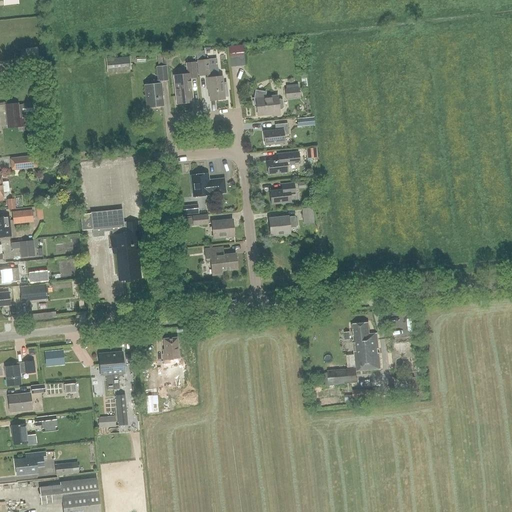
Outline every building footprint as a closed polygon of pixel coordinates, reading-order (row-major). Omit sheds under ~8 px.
[(230,58),(244,57),(243,45),(229,47),(230,58)] [(108,73),(131,70),(130,56),(106,59),(108,73)] [(200,77),(209,76),(208,61),(198,62),(200,77)] [(188,74),(174,75),(177,104),(193,103),(190,77),(197,77),(195,62),(187,63),(188,74)] [(152,85),(145,86),(147,108),(163,106),(160,81),(167,80),(166,66),(157,67),(158,81),(152,81),(152,85)] [(223,83),(222,76),(206,78),(207,87),(209,87),(210,101),(225,99),(225,97),(228,97),(227,83),(223,83)] [(299,88),(285,89),(286,99),(300,98),(299,88)] [(278,101),(277,96),(265,97),(266,92),(255,90),(253,105),(257,105),(258,118),(271,116),(271,118),(279,117),(279,111),(280,111),(282,109),(281,102),(279,101),(278,101)] [(19,103),(5,104),(8,129),(25,127),(24,118),(23,118),(23,113),(36,111),(35,103),(22,104),(22,103),(19,104),(19,103)] [(298,127),(311,126),(311,125),(315,125),(314,117),(297,119),(298,127)] [(265,145),(285,143),(284,136),(288,135),(287,124),(275,125),(276,130),(263,132),(265,145)] [(316,148),(306,149),(307,158),(317,157),(317,148),(316,148)] [(268,175),(288,173),(287,165),(300,164),(299,152),(278,154),(279,160),(267,161),(268,175)] [(37,156),(36,156),(11,158),(12,170),(38,168),(38,167),(37,156)] [(209,181),(208,174),(191,176),(194,197),(210,195),(210,194),(226,193),(224,179),(209,181)] [(271,204),(291,202),(290,194),(295,193),(294,183),(281,184),(282,190),(270,191),(271,204)] [(313,208),(302,209),(303,225),(314,224),(313,208)] [(122,209),(91,212),(93,230),(93,237),(105,236),(104,231),(113,231),(114,234),(111,235),(113,254),(116,253),(119,281),(126,281),(126,283),(134,282),(134,280),(141,279),(140,272),(139,254),(141,253),(137,221),(124,222),(122,209)] [(14,224),(34,222),(32,210),(12,212),(14,224)] [(184,228),(209,225),(208,215),(192,217),(192,218),(183,219),(184,228)] [(0,237),(11,236),(9,216),(0,217),(0,237)] [(289,217),(288,216),(269,219),(270,235),(290,233),(290,228),(296,227),(295,217),(289,217)] [(213,239),(234,236),(233,220),(211,222),(213,239)] [(21,258),(36,256),(35,248),(39,248),(37,239),(33,240),(19,242),(21,258)] [(223,247),(205,249),(206,259),(206,263),(211,262),(212,275),(222,274),(222,271),(238,269),(236,254),(224,255),(223,247)] [(0,269),(0,283),(1,283),(12,281),(11,269),(6,270),(0,271),(0,269)] [(47,271),(28,273),(29,283),(48,281),(47,271)] [(83,288),(83,280),(74,280),(75,288),(83,288)] [(46,301),(45,285),(19,288),(21,303),(46,301)] [(0,305),(9,305),(8,293),(0,294),(0,305)] [(369,335),(368,324),(351,325),(352,332),(354,332),(354,336),(353,336),(354,340),(353,340),(356,368),(328,371),(329,386),(357,383),(356,372),(380,369),(378,354),(377,354),(377,349),(378,349),(376,334),(369,335)] [(179,359),(177,338),(164,340),(166,354),(163,355),(164,364),(163,364),(164,381),(185,379),(183,359),(179,359)] [(110,352),(112,376),(114,390),(120,389),(119,375),(125,375),(123,351),(110,352)] [(114,390),(112,376),(110,352),(98,354),(100,377),(106,376),(107,390),(114,390)] [(7,386),(16,385),(21,384),(20,374),(36,372),(34,361),(18,363),(18,365),(5,367),(7,386)] [(413,398),(426,396),(423,370),(414,371),(415,377),(411,378),(413,398)] [(32,394),(45,392),(44,385),(31,386),(32,394)] [(345,396),(345,403),(374,401),(373,390),(368,391),(368,390),(365,390),(364,389),(352,390),(352,395),(345,396)] [(16,395),(8,396),(10,412),(16,411),(32,409),(30,394),(16,395)] [(119,426),(128,425),(125,395),(116,396),(119,426)] [(49,416),(35,418),(36,427),(42,426),(42,431),(53,430),(58,429),(56,415),(54,416),(49,416)] [(99,428),(116,427),(115,416),(98,417),(99,428)] [(13,445),(16,444),(28,443),(26,424),(11,426),(13,445)] [(17,475),(38,473),(37,468),(44,467),(43,458),(46,458),(46,453),(26,455),(26,459),(15,460),(17,475)] [(56,475),(79,473),(78,462),(55,465),(56,475)] [(42,505),(62,502),(63,511),(100,511),(97,481),(40,488),(42,505)]
